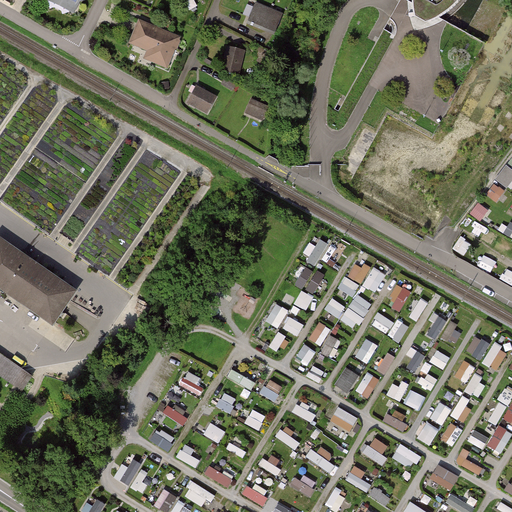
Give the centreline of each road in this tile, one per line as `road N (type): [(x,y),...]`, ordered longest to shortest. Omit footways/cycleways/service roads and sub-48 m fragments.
road 1 (residential): [(169,106),(511,295)]
road 2 (track): [(309,234),(170,459)]
road 3 (track): [(234,496),(303,378)]
road 4 (track): [(352,260),(284,368)]
road 5 (track): [(473,331),(408,440)]
road 6 (track): [(391,284),(324,391)]
road 7 (track): [(429,308),(365,415)]
road 8 (track): [(511,355),(449,463)]
